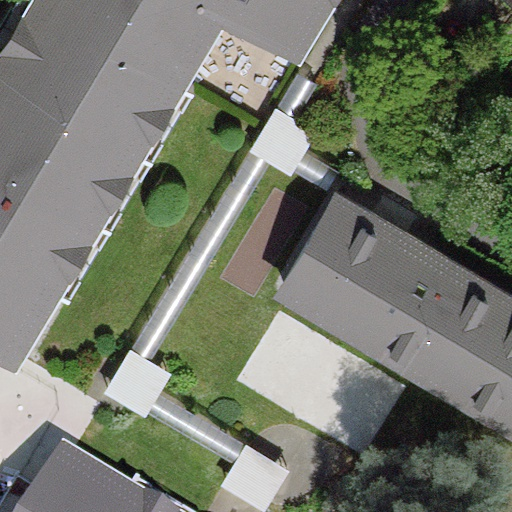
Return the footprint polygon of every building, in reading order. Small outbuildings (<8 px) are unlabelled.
[(0,48),(28,0),(10,0),(0,16),(0,48)] [(0,341),(14,351),(17,349),(60,276),(102,206),(142,142),(183,72),(222,9),(299,54),(332,0),(28,0),(0,48),(0,341)] [(183,72),(142,142),(156,151),(197,81),(183,72)] [(156,151),(142,142),(102,206),(116,215),(156,151)] [(511,290),(344,190),(288,282),(511,415),(511,290)] [(116,215),(102,206),(60,276),(73,285),(116,215)] [(152,511),(138,503),(76,467),(48,511),(152,511)] [(138,503),(152,511),(178,511),(147,492),(145,493),(138,503)]
